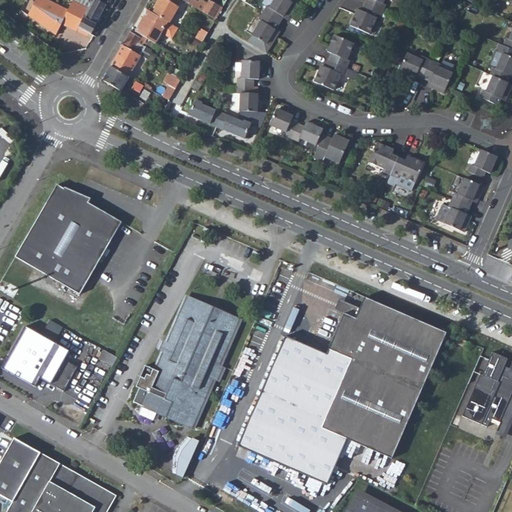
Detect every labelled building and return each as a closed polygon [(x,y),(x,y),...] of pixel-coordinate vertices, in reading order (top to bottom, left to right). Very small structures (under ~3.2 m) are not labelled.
[(33,5),(28,15),(55,35),(61,25),(63,20),(79,28),(89,9),(73,0),(68,10),(48,0),(40,0),(37,7),(33,5)] [(93,0),(89,9),(79,28),(88,33),(90,34),(108,0),(93,0)] [(156,2),(151,12),(170,23),(180,7),(177,5),(179,0),(160,0),(159,4),(156,2)] [(191,0),(189,3),(211,17),(216,20),(223,7),(210,0),(209,0),(208,3),(201,0),(199,0),(198,3),(191,0)] [(267,6),(263,13),(280,24),(284,16),(285,14),(289,17),(297,5),(295,4),(288,0),(274,0),(269,8),(267,6)] [(366,0),(365,4),(383,13),(387,4),(384,3),(384,0),(366,0)] [(356,9),(349,24),(369,33),(376,19),(380,21),(383,13),(365,4),(362,11),(356,9)] [(144,8),(132,30),(141,35),(147,39),(156,44),(162,33),(172,39),(178,28),(170,23),(151,12),(144,8)] [(261,21),(248,42),(267,53),(278,35),(274,33),(275,31),(280,24),(263,13),(259,20),(261,21)] [(211,17),(206,26),(210,29),(216,20),(211,17)] [(63,20),(61,25),(76,33),(77,31),(79,28),(63,20)] [(504,38),(501,45),(511,50),(511,25),(506,39),(504,38)] [(79,28),(77,31),(86,36),(88,33),(79,28)] [(201,29),(195,38),(203,42),(208,33),(201,29)] [(130,33),(123,45),(140,54),(145,47),(144,46),(137,42),(140,38),(130,33)] [(333,34),(326,50),(331,52),(328,60),(346,68),(349,60),(346,58),(353,42),(333,34)] [(140,38),(137,42),(144,46),(145,43),(147,39),(141,35),(140,38)] [(147,39),(145,43),(158,51),(159,49),(162,50),(163,48),(156,44),(147,39)] [(123,45),(110,67),(129,77),(141,55),(140,54),(123,45)] [(405,52),(395,73),(408,79),(411,74),(422,79),(431,59),(420,54),(418,57),(405,52)] [(491,67),(487,75),(489,75),(506,83),(510,72),(511,73),(511,58),(499,53),(493,68),(491,67)] [(431,59),(422,79),(430,83),(428,87),(442,93),(451,71),(438,66),(440,63),(431,59)] [(320,64),(313,80),(333,90),(339,74),(348,78),(351,70),(346,68),(328,60),(325,66),(320,64)] [(240,61),(240,77),(235,77),(235,85),(252,86),(252,78),(259,78),(259,62),(240,61)] [(110,67),(103,80),(121,90),(129,77),(110,67)] [(169,71),(163,82),(171,86),(167,93),(165,97),(170,100),(182,79),(169,71)] [(480,90),(477,97),(497,105),(501,96),(505,98),(511,85),(506,83),(489,75),(483,91),(480,90)] [(136,81),(133,88),(140,91),(143,85),(136,81)] [(238,110),(238,111),(257,112),(257,93),(252,93),(252,86),(235,85),(234,93),(238,93),(238,110)] [(157,87),(155,92),(165,97),(167,93),(157,87)] [(238,110),(238,93),(234,93),(230,93),(229,110),(238,110)] [(209,123),(216,127),(222,113),(205,106),(203,105),(202,102),(195,100),(190,108),(188,114),(203,121),(206,120),(210,122),(209,123)] [(276,109),(269,125),(285,131),(284,135),(291,138),(297,124),(290,121),(292,116),(276,109)] [(257,112),(238,111),(240,120),(242,121),(244,120),(251,123),(260,127),(267,112),(257,112)] [(222,113),(216,127),(223,129),(224,127),(228,129),(230,132),(244,139),(251,123),(244,120),(242,121),(240,120),(222,113)] [(297,124),(291,138),(298,141),(300,138),(315,145),(322,129),(306,122),(303,127),(297,124)] [(323,135),(313,158),(322,162),(324,157),(339,164),(346,148),(355,152),(358,145),(334,134),(332,139),(323,135)] [(374,143),(366,162),(383,169),(382,173),(390,176),(397,159),(388,155),(391,149),(374,143)] [(469,165),(465,173),(481,179),(484,172),(489,174),(496,157),(478,149),(471,166),(469,165)] [(390,176),(386,184),(394,187),(395,185),(411,192),(423,163),(407,157),(404,162),(397,159),(390,176)] [(453,192),(450,199),(468,207),(472,198),(477,200),(483,187),(463,178),(456,194),(453,192)] [(57,183),(16,255),(82,293),(124,219),(91,200),(93,196),(65,185),(64,187),(57,183)] [(449,209),(443,224),(462,233),(468,220),(463,217),(468,207),(450,199),(446,208),(449,209)] [(186,294),(168,335),(189,299),(195,302),(204,301),(186,294)] [(351,362),(320,433),(346,445),(390,464),(448,331),(367,295),(361,309),(350,304),(329,353),(351,362)] [(147,363),(138,384),(144,387),(150,389),(143,405),(155,410),(162,395),(197,410),(210,383),(214,385),(217,379),(223,364),(219,362),(221,357),(224,358),(233,318),(229,316),(224,310),(204,301),(195,302),(189,299),(168,335),(172,336),(170,341),(166,339),(162,348),(166,350),(158,368),(147,363)] [(340,300),(336,309),(345,313),(350,304),(340,300)] [(240,316),(224,310),(229,316),(233,318),(224,358),(240,316)] [(14,354),(6,369),(22,378),(27,369),(40,376),(63,390),(77,366),(64,359),(69,349),(26,324),(10,352),(14,354)] [(161,337),(157,347),(162,348),(166,339),(161,337)] [(287,337),(241,447),(329,485),(346,445),(320,433),(351,362),(329,353),(287,337)] [(461,337),(458,344),(469,348),(472,341),(461,337)] [(10,352),(2,367),(6,369),(14,354),(10,352)] [(480,374),(462,416),(487,427),(491,418),(500,422),(498,427),(503,430),(511,410),(511,362),(510,368),(504,366),(508,358),(492,352),(482,375),(480,374)] [(223,364),(217,379),(222,381),(228,366),(223,364)] [(27,369),(22,378),(35,385),(40,376),(27,369)] [(162,395),(155,410),(196,427),(214,385),(210,383),(197,410),(162,395)] [(144,387),(137,402),(143,405),(150,389),(144,387)] [(182,435),(173,473),(188,476),(197,438),(182,435)] [(15,439),(0,464),(0,495),(13,502),(35,464),(41,453),(15,439)] [(13,502),(7,511),(107,511),(117,497),(41,453),(35,464),(13,502)] [(397,511),(356,491),(345,511),(397,511)]
